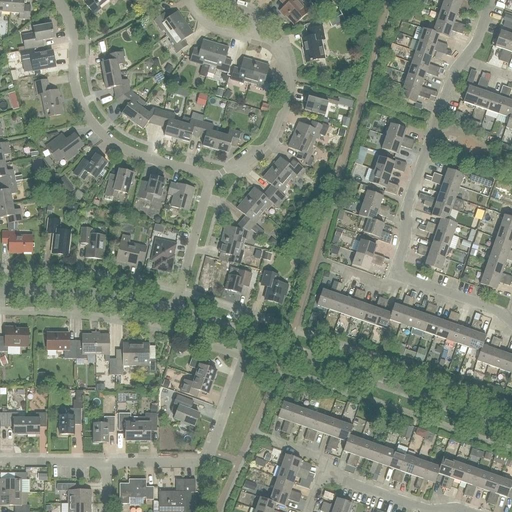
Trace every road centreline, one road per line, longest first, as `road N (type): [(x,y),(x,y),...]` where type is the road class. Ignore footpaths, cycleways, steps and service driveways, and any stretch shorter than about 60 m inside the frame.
road 1 (unclassified): [(511,325),(495,311),(393,275),(432,124),(490,0)]
road 2 (residential): [(54,0),(67,19),(78,103),(97,131),(123,151),(212,176)]
road 3 (residential): [(242,355),(201,460),(104,463)]
road 4 (residential): [(212,176),(252,155),(274,127),(284,79),(261,33)]
road 5 (residential): [(0,292),(171,310)]
road 6 (unclassified): [(325,476),(424,511),(463,511)]
road 7 (unclassified): [(171,310),(212,176)]
